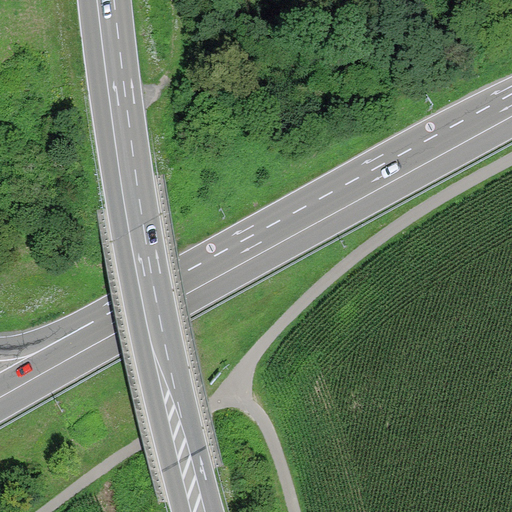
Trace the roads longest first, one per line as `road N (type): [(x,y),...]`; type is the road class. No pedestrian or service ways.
road 1 (primary): [(511,114),(100,336)]
road 2 (secondary): [(109,0),(138,221),(185,454)]
road 3 (track): [(122,99),(181,78),(183,0)]
